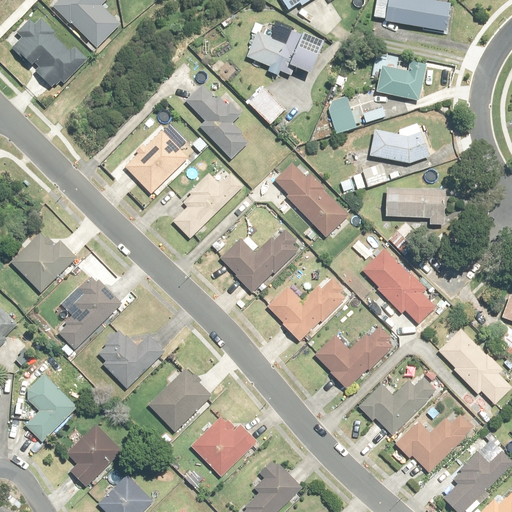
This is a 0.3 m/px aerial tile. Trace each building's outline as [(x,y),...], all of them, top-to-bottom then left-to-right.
[(124,27),(104,6),(110,0),(63,0),(55,9),(70,24),(72,21),(101,50),(124,27)] [(283,0),(293,16),(318,0),(283,0)] [(455,5),(421,0),(379,0),(376,22),(451,33),(455,5)] [(18,28),(6,41),(56,87),(63,80),(69,86),(92,60),(78,47),(74,52),(54,33),(57,31),(44,20),(39,26),(34,21),(23,33),(18,28)] [(289,42),(262,32),(250,59),(273,68),(271,73),(283,77),(285,73),(296,78),(300,69),(319,77),(332,46),(294,30),(289,42)] [(382,78),(379,94),(423,103),(431,66),(414,63),(412,72),(399,70),(401,60),(386,57),(385,62),(377,60),(374,76),(382,78)] [(206,87),(188,103),(207,123),(202,128),(233,160),(250,145),(244,138),(247,135),(236,124),(244,116),(224,96),(218,101),(206,87)] [(288,113),(266,90),(251,105),(273,127),(288,113)] [(350,98),(329,105),(339,134),(360,127),(350,98)] [(401,135),(378,132),(374,159),(414,165),(433,157),(420,124),(401,131),(401,135)] [(148,143),(138,152),(141,155),(128,167),(155,195),(192,158),(166,133),(152,147),(148,143)] [(364,173),(355,176),(360,191),(390,181),(384,163),(363,170),(364,173)] [(296,165),(278,182),(292,196),(290,198),(328,238),(351,216),(327,191),(328,190),(314,175),(310,179),(296,165)] [(176,223),(192,239),(245,188),(234,176),(223,186),(212,175),(185,201),(192,208),(176,223)] [(451,193),(392,190),(390,217),(433,219),(432,226),(450,227),(451,193)] [(408,225),(392,240),(408,257),(424,241),(408,225)] [(244,241),(223,261),(255,293),(299,251),(296,247),(300,242),(290,232),(278,243),(274,239),(257,255),(244,241)] [(75,264),(79,260),(62,241),(56,247),(44,234),(15,261),(45,293),(63,275),(66,279),(79,267),(75,264)] [(386,249),(365,272),(382,288),(380,291),(405,315),(408,312),(422,326),(438,309),(424,296),(430,290),(386,249)] [(58,331),(79,351),(123,305),(95,278),(74,300),(81,307),(58,331)] [(291,288),(270,308),(302,343),(352,298),(336,280),(326,289),(322,285),(303,302),(291,288)] [(0,306),(0,347),(10,337),(8,335),(26,317),(11,303),(4,310),(0,306)] [(511,329),(501,320),(489,335),(511,354),(511,329)] [(338,334),(316,355),(350,391),(395,349),(389,342),(394,337),(385,328),(375,337),(372,333),(354,351),(338,334)] [(463,329),(441,352),(458,369),(456,371),(481,395),(483,392),(497,406),(511,389),(511,386),(502,377),(507,371),(463,329)] [(106,365),(130,392),(169,356),(151,336),(139,347),(124,331),(100,353),(109,363),(106,365)] [(216,396),(189,369),(152,405),(179,432),(216,396)] [(80,408),(47,375),(25,397),(43,414),(31,426),(46,442),(80,408)] [(77,385),(70,377),(62,385),(69,393),(77,385)] [(398,397),(386,385),(361,408),(375,422),(377,420),(394,437),(439,392),(426,379),(417,388),(412,383),(398,397)] [(433,434),(423,423),(398,446),(412,460),(415,457),(430,474),(478,431),(464,416),(454,425),(449,419),(433,434)] [(228,423),(223,418),(195,446),(225,477),(262,441),(246,424),(240,429),(231,420),(228,423)] [(126,453),(99,425),(68,454),(80,466),(72,473),(88,489),(126,453)] [(493,463),(482,452),(463,471),(465,473),(456,481),(461,486),(446,500),(457,511),(475,511),(491,498),(487,494),(511,470),(511,460),(505,453),(493,463)] [(280,466),(275,461),(262,474),(267,480),(257,490),(262,494),(248,507),(250,509),(247,511),(279,511),(306,486),(283,463),(280,466)] [(147,511),(157,502),(130,475),(102,503),(111,511),(147,511)] [(511,511),(511,496),(502,506),(496,500),(484,511),(511,511)]
